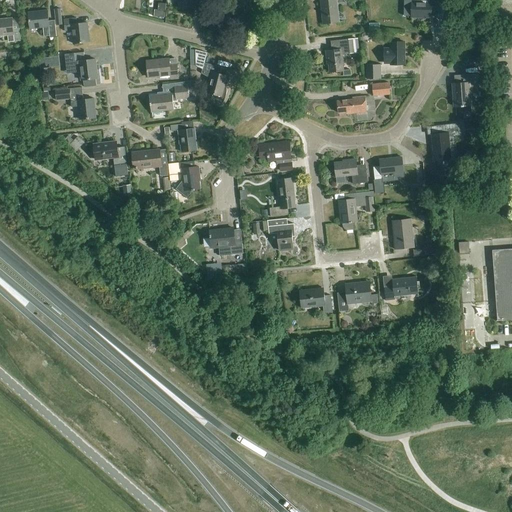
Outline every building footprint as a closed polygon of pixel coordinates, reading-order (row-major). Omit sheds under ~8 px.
[(324,0),(320,1),(323,24),(339,22),(337,2),(343,1),(342,0),(324,0)] [(431,0),(431,2),(412,1),(411,18),(431,18),(431,6),(439,6),(439,0),(431,0)] [(511,0),(498,0),(500,27),(511,26),(511,0)] [(54,9),(56,25),(62,25),(60,9),(54,9)] [(48,21),(47,10),(28,13),(30,28),(43,27),(44,36),(49,35),(49,37),(56,37),(54,20),(48,21)] [(13,29),(12,18),(0,19),(0,35),(7,35),(8,42),(20,41),(19,28),(13,29)] [(77,24),(76,18),(64,19),(65,32),(72,31),(73,44),(90,42),(87,23),(77,24)] [(332,51),(326,51),(327,60),(328,59),(329,73),(343,71),(342,55),(359,53),(357,39),(331,42),(332,51)] [(389,42),(390,48),(383,48),(384,65),(390,64),(390,65),(405,65),(404,42),(389,42)] [(222,68),(204,63),(207,53),(195,50),(196,66),(202,69),(202,73),(202,74),(210,79),(206,93),(213,94),(212,95),(212,96),(212,97),(213,98),(223,103),(223,102),(225,98),(226,94),(226,90),(226,89),(224,88),(227,76),(220,74),(222,68)] [(98,79),(95,59),(85,61),(84,53),(68,55),(70,68),(80,67),(82,80),(98,79)] [(177,59),(169,59),(146,61),(148,78),(160,76),(160,79),(170,78),(170,80),(179,79),(177,59)] [(381,79),(381,65),(366,65),(366,79),(381,79)] [(484,88),(483,75),(477,76),(477,75),(463,76),(464,83),(452,84),(454,107),(462,106),(462,112),(471,111),(469,88),(484,88)] [(174,110),(173,101),(177,101),(177,100),(189,98),(187,83),(174,84),(175,92),(150,95),(152,112),(174,110)] [(389,83),(372,85),(373,96),(390,94),(389,83)] [(82,88),(70,90),(55,91),(56,100),(71,98),(72,107),(79,107),(80,120),(96,118),(94,99),(84,100),(82,88)] [(347,114),(367,112),(365,97),(353,98),(353,100),(337,101),(338,113),(347,113),(347,114)] [(194,129),(193,121),(182,122),(182,124),(170,125),(171,131),(177,130),(179,145),(180,145),(181,152),(197,151),(194,129)] [(431,135),(434,160),(451,158),(448,137),(460,136),(459,124),(436,127),(437,134),(431,135)] [(95,161),(114,158),(116,176),(127,174),(124,150),(117,151),(116,142),(93,145),(95,161)] [(289,143),(266,146),(256,147),(259,147),(262,157),(262,158),(267,157),(267,158),(268,158),(268,161),(276,160),(277,165),(280,170),(280,172),(293,170),(292,162),(291,162),(289,143)] [(165,149),(158,150),(134,153),(136,169),(159,166),(160,176),(168,175),(165,149)] [(401,158),(380,160),(380,167),(373,168),(375,180),(382,180),(382,175),(388,175),(388,180),(395,179),(396,180),(402,180),(403,178),(403,173),(401,158)] [(348,162),(334,163),(336,183),(345,183),(344,176),(352,176),(353,185),(367,183),(366,169),(357,170),(356,160),(347,161),(348,162)] [(182,177),(182,180),(175,189),(187,198),(193,190),(200,189),(198,176),(199,176),(198,167),(181,169),(179,169),(179,163),(168,164),(170,181),(181,180),(181,177),(182,177)] [(277,180),(280,207),(269,208),(270,217),(288,215),(288,209),(296,208),(292,178),(277,180)] [(122,185),(124,199),(132,198),(130,184),(122,185)] [(414,201),(425,200),(424,188),(413,189),(414,201)] [(354,199),(339,201),(341,223),(343,223),(343,225),(343,227),(345,229),(347,230),(353,230),(353,222),(357,222),(355,207),(365,206),(366,212),(374,211),(372,192),(354,194),(354,199)] [(293,224),(288,225),(287,218),(267,221),(262,222),(263,232),(268,231),(268,235),(277,234),(279,251),(294,249),(292,232),(294,231),(293,224)] [(392,222),(395,249),(413,248),(411,220),(392,222)] [(261,230),(259,221),(252,223),(255,232),(261,230)] [(235,240),(233,228),(210,231),(211,248),(228,247),(229,255),(243,254),(241,240),(235,240)] [(182,236),(173,243),(177,247),(185,240),(182,236)] [(459,243),(460,254),(469,253),(468,242),(459,243)] [(413,257),(435,255),(434,253),(441,253),(440,246),(429,248),(414,250),(414,249),(413,250),(414,257),(413,257)] [(511,248),(492,250),(497,321),(495,321),(503,321),(511,319),(511,248)] [(221,266),(221,263),(205,265),(206,276),(222,274),(221,266)] [(222,274),(230,273),(230,265),(221,266),(222,274)] [(416,277),(392,280),(391,276),(383,277),(385,300),(395,299),(395,296),(418,294),(416,277)] [(369,282),(345,285),(346,293),(337,294),(339,312),(349,311),(348,304),(371,302),(371,304),(378,303),(377,294),(371,295),(369,282)] [(322,289),(301,291),(303,308),(323,306),(323,314),(332,313),(331,300),(323,300),(322,289)] [(432,305),(436,311),(442,307),(438,301),(432,305)]
